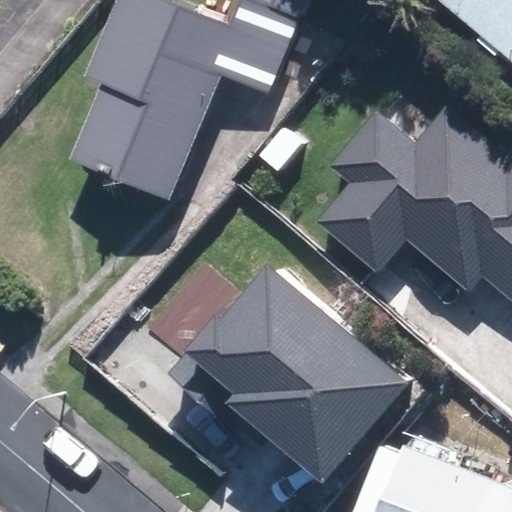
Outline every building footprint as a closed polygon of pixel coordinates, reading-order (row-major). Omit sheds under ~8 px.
[(71,164),(165,204),(218,79),(260,96),(292,20),(245,0),(240,0),(229,28),(162,0),(118,0),(85,78),(104,86),(71,164)] [(308,0),(259,0),(301,18),(308,0)] [(511,0),(445,0),(511,57),(511,0)] [(413,145),(375,113),(332,164),(355,183),(322,223),(379,271),(408,238),(469,289),(480,275),(511,301),(511,150),(501,164),(440,113),(413,145)] [(408,385),(268,268),(193,356),(238,394),(230,403),(325,483),(408,385)] [(511,511),(511,484),(428,451),(425,458),(405,450),(380,511),(511,511)]
